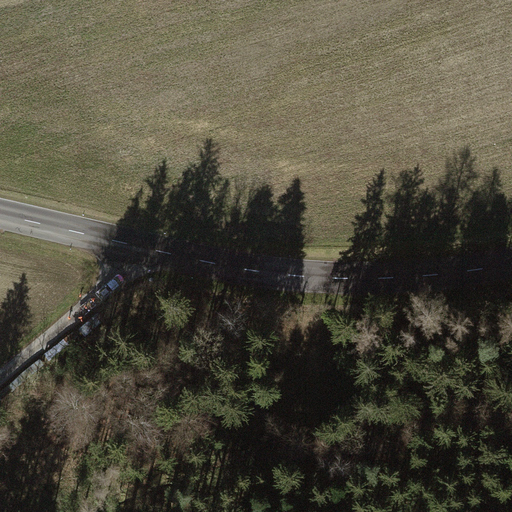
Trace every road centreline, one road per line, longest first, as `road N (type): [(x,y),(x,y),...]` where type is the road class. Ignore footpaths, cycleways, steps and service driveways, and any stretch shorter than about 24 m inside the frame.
road 1 (tertiary): [(511,263),(431,276),(283,274),(0,215)]
road 2 (track): [(131,247),(103,292),(0,381)]
